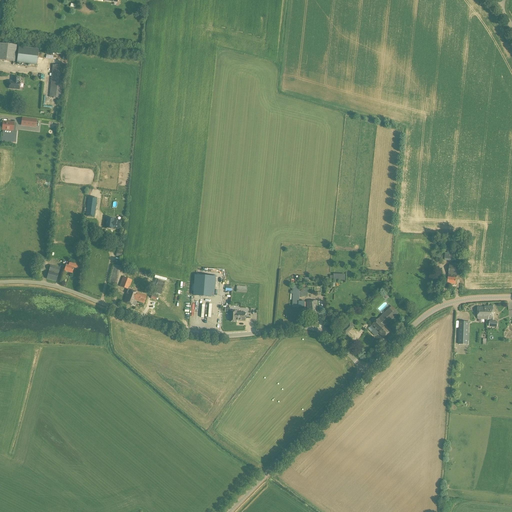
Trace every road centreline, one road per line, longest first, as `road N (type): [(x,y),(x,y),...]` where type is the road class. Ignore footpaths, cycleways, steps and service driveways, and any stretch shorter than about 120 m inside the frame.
road 1 (unclassified): [(367,371),(310,328),(205,337),(60,287),(0,282)]
road 2 (tertiary): [(229,511),(367,371)]
road 3 (tertiary): [(367,371),(427,314),(463,300),(511,298)]
